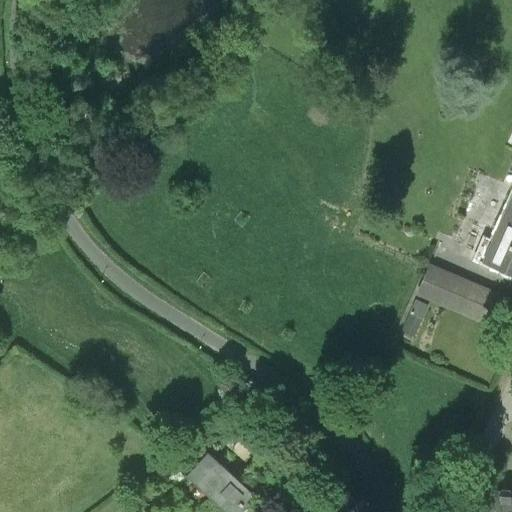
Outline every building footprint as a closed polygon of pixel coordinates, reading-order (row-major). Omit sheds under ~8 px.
[(511,271),(511,205),(507,203),(491,239),(482,258),(495,264),(511,271)] [(491,272),(495,264),(482,258),(491,239),(482,235),(479,241),(471,260),(470,262),(491,272)] [(462,256),(471,260),(479,241),(471,237),(462,256)] [(511,331),(511,284),(437,249),(416,293),(509,338),(511,331)] [(428,306),(415,300),(409,312),(410,312),(422,318),(423,318),(428,306)] [(410,312),(401,331),(412,337),(422,318),(410,312)] [(206,452),(184,476),(223,511),(241,511),(255,497),(206,452)] [(482,511),(511,511),(511,492),(495,491),(482,511)]
